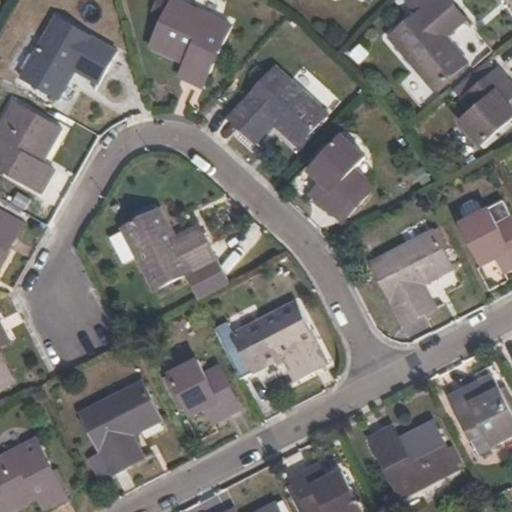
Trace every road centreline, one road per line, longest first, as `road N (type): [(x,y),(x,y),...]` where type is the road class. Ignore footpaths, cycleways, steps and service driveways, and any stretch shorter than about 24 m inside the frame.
road 1 (residential): [(395,382),(340,289),(292,231),(184,141),(160,137),(137,144),(53,281),(84,352)]
road 2 (residential): [(158,511),(395,382)]
road 3 (residential): [(395,382),(511,323)]
